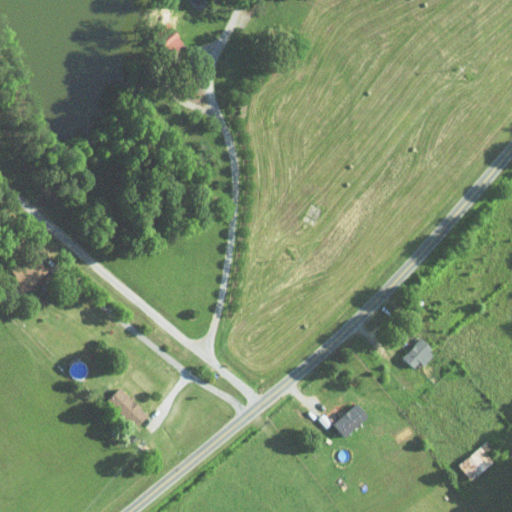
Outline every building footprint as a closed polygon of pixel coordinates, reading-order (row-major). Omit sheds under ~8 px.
[(44,253),(34,242),(28,249),(38,259),(44,253)] [(16,298),(44,272),(30,257),(2,283),(16,298)] [(431,353),(416,338),(398,355),(413,370),(431,353)] [(143,413),(116,387),(103,401),(131,427),(143,413)] [(340,436),(364,416),(352,402),(329,423),(340,436)] [(488,447),(485,442),(454,462),(465,479),(490,462),(482,451),(488,447)]
